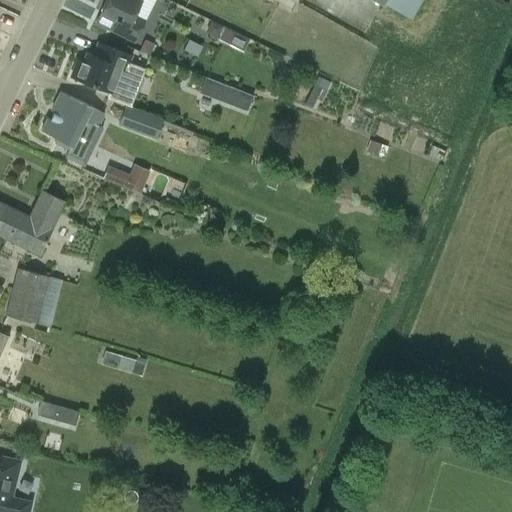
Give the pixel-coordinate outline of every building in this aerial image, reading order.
[(106,0),(100,12),(116,20),(111,31),(134,42),(154,0),(106,0)] [(385,0),(383,4),(410,19),(421,0),(385,0)] [(217,36),(221,28),(222,26),(211,20),(206,29),(208,33),(216,38),(217,36)] [(250,44),(228,33),(222,44),(244,56),(250,44)] [(144,39),(139,51),(149,56),(154,44),(144,39)] [(76,63),(71,77),(111,92),(120,68),(125,71),(130,56),(98,43),(93,55),(86,53),(85,56),(82,65),(76,63)] [(312,108),(322,89),(326,91),(330,83),(318,77),(304,104),(312,108)] [(240,91),(228,86),(224,97),(236,102),(240,91)] [(41,131),(56,138),(54,142),(70,150),(66,157),(85,166),(102,131),(96,128),(103,114),(60,92),(51,109),(54,110),(50,119),(47,118),(41,131)] [(194,131),(126,106),(118,124),(155,138),(161,124),(192,136),(194,131)] [(378,155),(381,144),(369,140),(365,152),(377,156),(378,155)] [(118,170),(113,183),(139,194),(144,182),(129,175),(118,170)] [(0,235),(38,254),(51,228),(50,228),(63,201),(42,191),(29,218),(0,203),(0,235)] [(4,315),(36,324),(36,323),(49,327),(61,280),(17,268),(4,315)] [(131,372),(135,360),(124,357),(120,370),(131,373),(131,372)] [(59,405),(55,420),(76,426),(80,412),(59,405)] [(0,511),(27,511),(30,502),(11,497),(19,462),(0,456),(0,511)]
